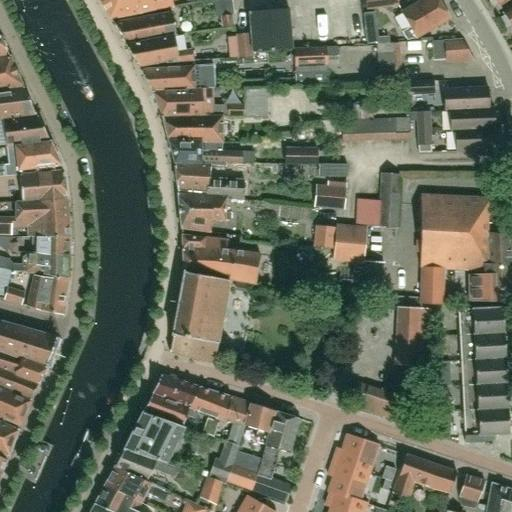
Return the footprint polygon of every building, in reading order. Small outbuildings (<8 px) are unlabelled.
[(173,7),(172,2),(171,0),(99,0),(111,20),(173,7)] [(215,16),(222,15),(224,28),(233,26),(229,0),(215,0),(213,0),(215,16)] [(365,0),(366,9),(398,5),(397,0),(365,0)] [(417,38),(449,18),(438,0),(421,0),(402,12),(410,27),(402,32),(407,40),(417,38)] [(511,7),(503,13),(505,16),(502,18),(507,27),(511,25),(511,27),(511,7)] [(250,33),(252,52),(291,49),(288,9),(248,12),(250,33)] [(125,45),(174,36),(176,36),(171,12),(114,23),(125,45)] [(252,58),(252,52),(250,33),(236,34),(238,59),(252,58)] [(177,52),(174,36),(125,45),(140,70),(182,67),(182,62),(190,61),(188,50),(177,52)] [(0,55),(8,54),(0,38),(0,55)] [(461,39),(443,40),(444,60),(449,59),(449,63),(474,61),(461,39)] [(433,60),(444,60),(443,40),(432,41),(433,60)] [(377,44),(378,55),(399,54),(399,43),(377,44)] [(294,70),(328,69),(328,61),(338,60),(338,59),(337,57),(337,47),(293,49),(294,70)] [(378,55),(378,67),(400,66),(399,54),(378,55)] [(0,89),(23,86),(10,56),(0,58),(0,89)] [(379,78),(400,77),(400,66),(378,67),(379,78)] [(211,89),(210,76),(195,77),(194,67),(182,67),(140,70),(153,92),(211,89)] [(328,86),(328,80),(328,69),(294,70),(295,87),(328,86)] [(409,95),(434,93),(433,80),(409,82),(409,95)] [(23,87),(0,90),(0,119),(36,114),(23,87)] [(244,117),(243,117),(243,118),(268,118),(268,98),(272,98),(271,87),(264,87),(244,88),(243,105),(244,105),(244,117)] [(449,110),(489,108),(488,88),(444,90),(444,111),(449,111),(450,111),(449,110)] [(244,105),(243,105),(215,105),(214,89),(153,92),(162,117),(204,117),(223,117),(243,117),(244,117),(244,105)] [(489,108),(449,110),(450,111),(449,111),(450,131),(455,131),(455,132),(455,131),(499,128),(495,128),(494,108),(489,108)] [(416,112),(416,121),(417,132),(431,131),(430,111),(416,112)] [(3,121),(6,146),(50,141),(36,116),(3,121)] [(223,143),(223,117),(204,117),(162,117),(168,142),(202,143),(222,143),(223,143)] [(383,140),(397,140),(396,117),(382,118),(383,140)] [(396,117),(397,140),(410,139),(409,117),(396,117)] [(342,141),(383,140),(382,118),(341,119),(342,141)] [(455,132),(456,152),(500,150),(499,128),(455,131),(455,132)] [(431,131),(417,132),(417,153),(431,152),(431,145),(432,145),(431,131)] [(18,170),(61,165),(51,142),(15,146),(17,160),(13,161),(14,171),(18,170)] [(242,164),(242,163),(242,151),(222,151),(222,143),(202,143),(168,142),(174,163),(211,165),(226,166),(226,163),(242,164)] [(317,165),(317,163),(317,155),(317,149),(299,149),(287,149),(285,149),(285,165),(317,165)] [(254,152),(242,151),(242,163),(254,164),(254,152)] [(178,195),(227,198),(244,199),(245,179),(209,177),(211,165),(174,163),(178,195)] [(343,180),(343,168),(315,168),(316,181),(343,180)] [(22,201),(66,199),(63,171),(19,174),(22,201)] [(355,226),(367,226),(398,228),(400,174),(380,173),(379,200),(357,199),(355,226)] [(344,210),(346,183),(327,182),(327,185),(316,185),(314,208),(344,210)] [(488,211),(488,198),(422,194),(421,267),(423,267),(445,268),(483,270),(483,262),(487,262),(487,252),(479,252),(480,236),(488,237),(487,224),(488,211)] [(226,221),(227,198),(178,195),(181,228),(210,232),(212,220),(226,221)] [(488,198),(488,211),(509,212),(509,199),(488,198)] [(15,201),(15,202),(15,217),(12,217),(0,217),(0,234),(10,235),(10,225),(17,225),(68,224),(66,199),(22,201),(15,201)] [(69,238),(68,224),(17,225),(17,227),(27,227),(27,236),(32,237),(32,241),(69,239),(69,238)] [(362,264),(364,261),(367,226),(355,226),(336,224),(336,227),(334,249),(333,261),(362,264)] [(487,262),(511,263),(510,234),(500,233),(501,224),(487,224),(488,237),(480,236),(479,252),(487,252),(487,262)] [(313,247),(334,249),(336,227),(315,225),(313,247)] [(255,284),(260,253),(244,251),(226,249),(228,240),(183,235),(184,272),(186,273),(229,280),(255,284)] [(32,241),(32,252),(69,253),(69,239),(32,241)] [(0,267),(11,271),(21,272),(36,274),(69,278),(69,253),(32,252),(26,252),(26,255),(22,257),(22,264),(12,264),(8,259),(0,256),(0,267)] [(364,261),(362,264),(359,297),(380,299),(384,263),(364,261)] [(511,275),(511,263),(487,262),(483,262),(483,270),(483,275),(468,275),(468,304),(502,302),(501,290),(511,290),(511,275)] [(7,286),(11,271),(0,267),(0,298),(3,299),(7,286)] [(423,267),(422,304),(444,304),(445,268),(423,267)] [(226,298),(228,285),(229,280),(186,273),(173,335),(169,352),(213,364),(226,298)] [(69,278),(36,274),(27,307),(41,311),(64,316),(70,278),(69,278)] [(22,304),(25,292),(8,288),(4,299),(22,304)] [(459,337),(504,335),(502,307),(458,309),(459,337)] [(393,365),(428,366),(431,310),(396,308),(393,365)] [(2,322),(0,325),(0,349),(45,367),(56,338),(2,322)] [(504,335),(459,337),(460,362),(505,360),(504,335)] [(0,367),(37,384),(46,368),(2,351),(2,352),(0,351),(0,367)] [(505,360),(460,362),(462,389),(507,386),(505,360)] [(37,384),(0,367),(0,385),(30,399),(37,384)] [(190,409),(198,387),(161,375),(152,393),(190,409)] [(0,416),(18,425),(30,399),(0,385),(0,416)] [(507,386),(462,389),(463,413),(508,412),(507,386)] [(198,387),(190,409),(197,412),(209,416),(218,419),(225,421),(226,419),(227,420),(230,421),(229,424),(232,425),(231,430),(227,442),(230,443),(238,446),(244,426),(243,425),(250,404),(234,398),(231,397),(198,387)] [(440,388),(439,397),(448,397),(449,388),(440,388)] [(197,412),(190,409),(152,393),(143,411),(183,425),(187,416),(195,419),(197,412)] [(437,436),(449,439),(451,397),(448,397),(439,397),(437,436)] [(268,440),(277,412),(250,404),(243,425),(244,426),(255,430),(254,435),(268,440)] [(125,447),(167,462),(184,427),(142,412),(125,447)] [(257,473),(252,489),(287,501),(292,486),(269,479),(279,449),(290,452),(298,419),(277,412),(268,440),(262,461),(257,473)] [(508,412),(463,413),(465,443),(494,441),(494,435),(509,434),(508,412)] [(0,451),(7,455),(16,430),(0,423),(0,451)] [(332,461),(370,474),(379,446),(346,435),(341,450),(336,448),(332,461)] [(174,477),(178,468),(178,467),(166,463),(167,462),(125,447),(115,466),(147,481),(152,469),(174,477)] [(432,488),(450,493),(457,472),(406,455),(393,493),(408,498),(414,481),(432,488)] [(360,501),(370,474),(332,461),(328,475),(332,476),(327,492),(329,492),(360,501)] [(257,473),(236,465),(233,464),(227,481),(252,490),(252,489),(257,473)] [(169,491),(151,484),(146,481),(147,481),(115,466),(103,487),(140,505),(141,504),(140,503),(146,493),(161,499),(164,501),(169,491)] [(395,469),(386,466),(382,478),(389,480),(391,481),(395,469)] [(459,506),(476,509),(485,481),(466,475),(457,502),(459,506)] [(223,482),(218,481),(206,477),(199,498),(215,504),(223,482)] [(389,480),(386,479),(382,489),(388,491),(391,481),(389,480)] [(485,511),(511,511),(511,489),(491,482),(485,511)] [(138,511),(137,511),(140,505),(103,487),(94,504),(111,511),(138,511)] [(364,511),(367,503),(360,501),(329,492),(325,505),(330,507),(327,511),(364,511)] [(236,511),(272,511),(246,496),(236,511)] [(181,511),(205,511),(206,509),(186,500),(181,511)]
